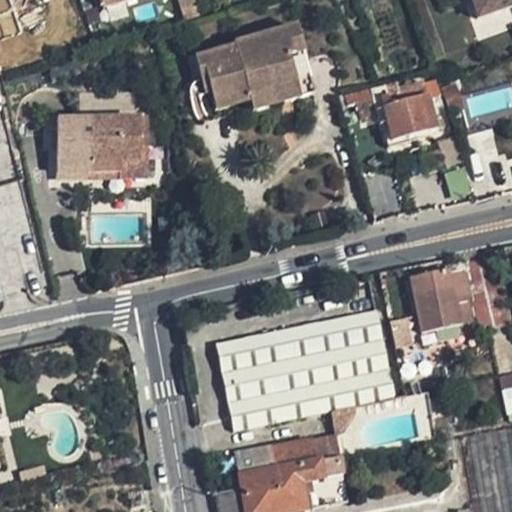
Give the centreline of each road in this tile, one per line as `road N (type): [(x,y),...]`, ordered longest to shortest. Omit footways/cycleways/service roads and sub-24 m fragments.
road 1 (residential): [(156,313),(185,294),(511,224)]
road 2 (residential): [(185,511),(156,313)]
road 3 (residential): [(0,333),(120,310),(156,313)]
